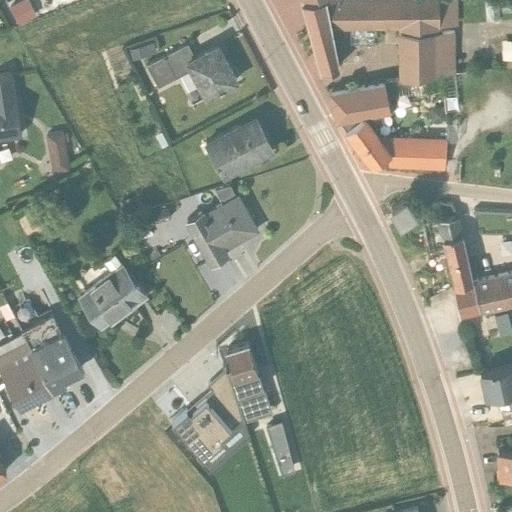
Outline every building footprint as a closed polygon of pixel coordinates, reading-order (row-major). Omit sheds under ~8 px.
[(397,36),(398,82),(455,73),(453,35),(440,35),(440,29),(457,29),(456,0),(453,0),(334,3),(301,5),(321,74),(338,70),(332,32),(399,32),(400,35),(397,36)] [(23,2),(4,11),(13,28),(31,19),(23,2)] [(152,44),(129,51),(132,61),(155,53),(152,44)] [(186,45),(145,67),(157,89),(189,72),(203,99),(235,83),(216,47),(193,59),(186,45)] [(0,140),(21,137),(12,76),(0,77),(0,140)] [(335,124),(339,123),(358,152),(360,151),(372,167),(388,156),(388,163),(444,167),(446,140),(378,138),(365,118),(389,113),(383,85),(329,95),(335,124)] [(240,126),(204,145),(223,180),(274,152),(257,121),(241,129),(240,126)] [(52,175),(69,172),(64,144),(67,143),(66,135),(63,136),(62,133),(45,136),(52,175)] [(256,230),(237,198),(230,186),(214,191),(222,206),(206,215),(203,211),(186,221),(211,264),(226,256),(223,249),(256,230)] [(134,199),(119,204),(125,217),(139,212),(134,199)] [(404,201),(391,210),(400,223),(413,214),(404,201)] [(444,250),(454,289),(472,284),(457,217),(456,217),(432,221),(427,202),(417,204),(428,253),(444,250)] [(137,216),(139,230),(140,230),(169,220),(167,208),(137,216)] [(46,222),(40,212),(25,220),(31,231),(46,222)] [(78,296),(101,326),(127,307),(129,309),(144,297),(113,256),(104,263),(110,272),(78,296)] [(511,272),(472,282),(480,317),(511,308),(511,272)] [(454,289),(461,318),(479,313),(472,284),(454,289)] [(487,319),(493,342),(511,336),(511,329),(508,313),(487,319)] [(22,335),(52,391),(66,384),(61,375),(78,366),(51,314),(20,329),(22,335)] [(52,391),(22,335),(0,346),(0,388),(7,385),(19,408),(52,391)] [(235,383),(257,375),(247,344),(225,352),(235,383)] [(511,366),(478,374),(484,399),(497,397),(503,425),(511,424),(511,366)] [(226,370),(225,370),(206,385),(210,390),(171,424),(198,457),(195,460),(208,474),(247,439),(226,370)] [(284,476),(300,470),(282,421),(267,426),(284,476)] [(511,451),(494,453),(496,472),(494,472),(495,485),(504,485),(504,479),(511,477),(511,451)]
